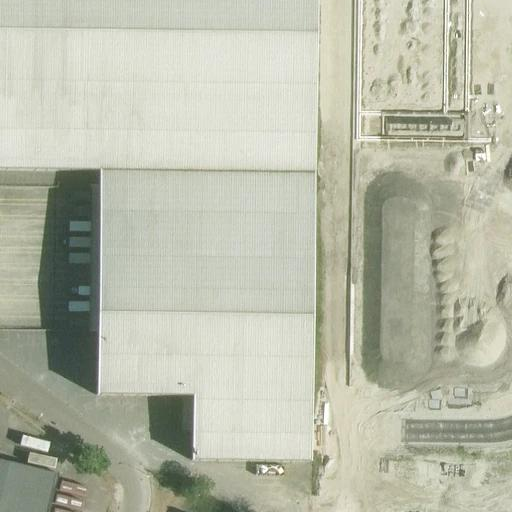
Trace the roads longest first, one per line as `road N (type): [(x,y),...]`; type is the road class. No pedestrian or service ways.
road 1 (residential): [(511,430),(204,435),(162,448),(133,484)]
road 2 (unclassified): [(133,484),(121,465),(0,374)]
